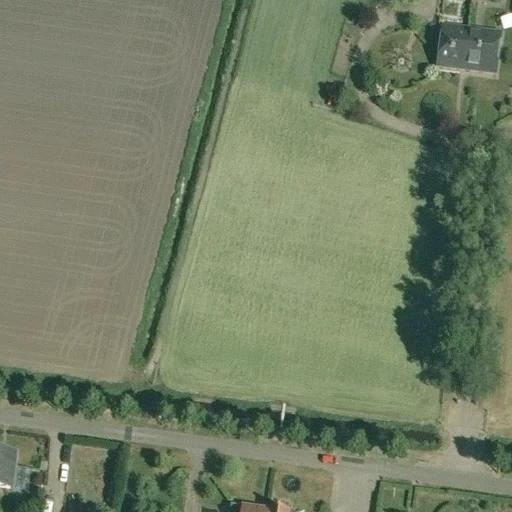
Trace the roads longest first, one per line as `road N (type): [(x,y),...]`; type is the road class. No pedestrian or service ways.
road 1 (unclassified): [(511,488),(0,415)]
road 2 (unknown): [(497,162),(469,482)]
road 3 (unknown): [(392,0),(358,53),(372,104),(497,162)]
